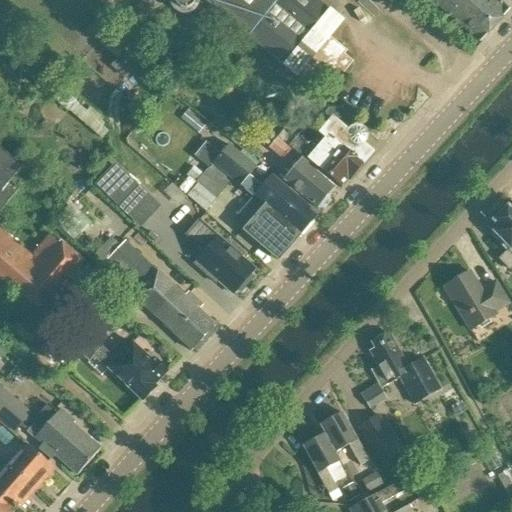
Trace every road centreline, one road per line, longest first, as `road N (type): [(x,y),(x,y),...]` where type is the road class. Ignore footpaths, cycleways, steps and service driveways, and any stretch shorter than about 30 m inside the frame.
road 1 (tertiary): [(82,511),(511,42)]
road 2 (unclassified): [(206,511),(511,170)]
